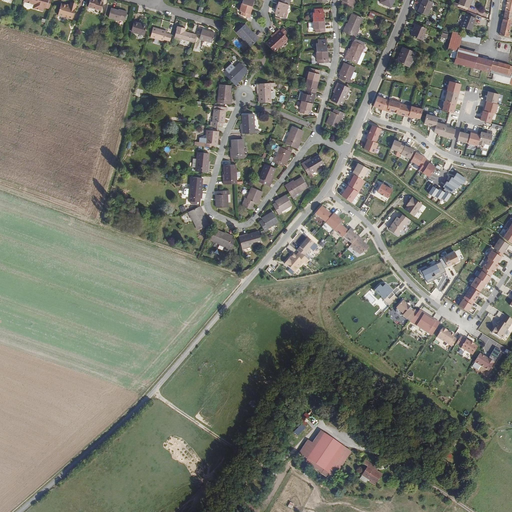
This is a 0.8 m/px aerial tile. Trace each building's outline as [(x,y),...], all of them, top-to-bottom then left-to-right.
[(47,9),(49,0),(24,0),(24,2),(34,5),(33,9),(44,12),(45,8),(47,9)] [(102,12),(104,3),(99,2),(99,1),(96,0),(91,0),(89,8),(102,12)] [(253,13),(255,0),(244,0),(242,11),(244,11),(243,15),(253,17),(254,13),(253,13)] [(287,14),(291,0),(279,0),(276,14),(284,16),(285,13),(287,14)] [(352,5),(354,0),(341,0),(343,1),(342,5),(352,9),(354,5),(352,5)] [(426,15),(432,2),(426,0),(420,0),(416,11),(426,15)] [(511,0),(506,0),(500,33),(510,35),(511,23),(511,0)] [(74,21),(78,7),(72,6),(71,8),(63,6),(60,17),(74,21)] [(324,29),(324,10),(315,10),(315,13),(313,13),(313,29),(315,29),(315,33),(325,33),(325,29),(324,29)] [(126,23),(129,14),(119,11),(119,13),(112,11),(110,19),(115,20),(114,21),(122,23),(122,22),(126,23)] [(471,27),(475,15),(466,12),(461,24),(471,27)] [(359,30),(363,19),(352,15),(347,27),(346,27),(343,32),(356,38),(359,30)] [(145,36),(148,26),(134,22),(132,32),(145,36)] [(260,38),(256,34),(255,35),(245,25),(238,32),(245,40),(244,41),(250,48),(260,38)] [(422,42),(427,29),(416,25),(413,33),(412,32),(410,37),(422,42)] [(195,43),(197,35),(187,31),(187,29),(179,26),(176,37),(195,43)] [(170,42),(172,35),(167,34),(167,32),(154,28),(151,38),(165,42),(165,40),(170,42)] [(212,43),(215,33),(203,29),(200,39),(212,43)] [(274,53),(288,39),(279,30),(276,33),(277,34),(266,44),(274,53)] [(461,39),(463,32),(452,30),(448,48),(450,49),(449,54),(457,56),(456,62),(475,67),(477,56),(459,51),(461,39)] [(482,41),(483,36),(463,32),(461,39),(481,43),(482,41)] [(328,58),(328,39),(319,39),(319,42),(317,42),(317,58),(319,58),(319,62),(329,62),(329,58),(328,58)] [(357,64),(366,44),(355,39),(351,50),(348,49),(344,59),(357,64)] [(409,68),(415,53),(402,48),(396,62),(409,68)] [(511,64),(477,56),(475,67),(482,68),(491,70),(491,69),(511,74),(511,64)] [(237,82),(248,71),(240,63),(227,76),(236,86),(239,83),(237,82)] [(349,80),(354,68),(344,64),(339,76),(341,76),(340,80),(350,84),(352,81),(349,80)] [(316,97),(318,90),(317,89),(320,74),(319,74),(320,70),(310,68),(309,71),(308,71),(305,87),(307,87),(305,94),(303,93),(299,109),(300,109),(299,113),(309,115),(310,112),(311,112),(315,96),(316,97)] [(511,81),(511,78),(511,74),(491,69),(491,70),(482,68),(481,74),(511,81)] [(449,81),(446,92),(458,95),(460,84),(449,81)] [(229,101),(231,86),(219,84),(218,104),(231,105),(231,101),(229,101)] [(270,103),(270,88),(275,88),(275,84),(257,84),(257,89),(259,89),(260,103),(270,103)] [(343,106),(350,89),(337,84),(336,87),(338,88),(332,102),(343,106)] [(445,102),(456,104),(458,95),(446,92),(445,102)] [(499,94),(488,92),(485,102),(496,105),(499,94)] [(386,100),(377,97),(373,108),(381,112),(382,110),(386,100)] [(400,103),(390,101),(387,113),(397,115),(398,115),(400,103)] [(444,102),(442,112),(454,114),(456,104),(445,102),(444,102)] [(496,105),(485,102),(483,113),(493,115),(495,115),(497,105),(496,105)] [(410,105),(400,103),(398,115),(408,117),(410,105)] [(422,108),(410,105),(408,117),(407,119),(419,121),(422,108)] [(227,111),(228,107),(215,106),(213,121),(211,121),(211,126),(223,126),(223,122),(224,122),(225,111),(227,111)] [(338,129),(342,117),(344,117),(346,114),(334,109),(333,113),(332,112),(327,124),(338,129)] [(491,124),(493,115),(483,113),(482,112),(480,122),(491,124)] [(255,133),(254,114),(242,115),(243,129),(241,129),(242,134),(255,133)] [(426,116),(424,125),(435,128),(436,122),(437,118),(426,116)] [(446,124),(436,122),(435,128),(434,134),(443,136),(445,127),(446,124)] [(297,144),(303,130),(293,125),(285,143),(297,148),(299,144),(297,144)] [(380,129),(371,125),(366,139),(376,143),(382,130),(380,129)] [(456,129),(445,127),(443,136),(443,139),(453,141),(456,129)] [(218,145),(219,131),(209,130),(208,143),(206,143),(206,148),(216,149),(217,145),(218,145)] [(468,134),(459,132),(457,142),(466,144),(468,134)] [(491,134),(481,132),(478,144),(489,146),(491,134)] [(480,135),(470,133),(467,145),(477,147),(480,135)] [(376,143),(366,139),(364,142),(365,143),(363,149),(373,153),(374,154),(378,144),(376,143)] [(403,144),(394,140),(390,149),(397,152),(399,152),(403,144)] [(245,159),(244,141),(233,141),(234,156),(232,156),(232,160),(245,159)] [(415,151),(404,146),(400,155),(411,160),(415,151)] [(286,164),(291,152),(281,148),(276,160),(274,159),(272,162),(283,167),(285,164),(286,164)] [(208,169),(210,154),(199,153),(197,172),(210,173),(210,169),(208,169)] [(425,157),(416,153),(411,163),(420,167),(425,157)] [(308,175),(325,165),(319,156),(311,161),(309,159),(301,164),(308,175)] [(435,167),(424,161),(420,167),(418,170),(428,177),(435,167)] [(270,182),(275,169),(265,164),(258,181),(270,186),(272,182),(270,182)] [(369,170),(358,164),(353,174),(364,180),(369,170)] [(239,185),(238,166),(226,167),(227,182),(225,182),(225,186),(239,185)] [(461,184),(465,179),(455,172),(452,177),(450,176),(446,182),(445,181),(441,186),(451,192),(454,186),(456,188),(459,183),(461,184)] [(362,180),(354,176),(349,187),(356,191),(362,180)] [(292,197),(308,187),(302,177),(294,183),(293,181),(285,186),(292,197)] [(201,192),(202,178),(191,178),(191,189),(190,189),(189,197),(191,197),(190,202),(199,202),(199,198),(202,198),(203,193),(201,192)] [(393,190),(382,184),(377,193),(388,199),(393,190)] [(445,201),(449,194),(444,191),(443,192),(438,188),(436,189),(431,186),(426,193),(432,197),(433,196),(439,199),(440,198),(445,201)] [(359,194),(348,187),(341,197),(351,204),(359,194)] [(258,204),(262,192),(251,188),(247,200),(244,200),(243,204),(255,208),(256,204),(258,204)] [(230,209),(229,197),(232,197),(232,193),(220,194),(220,197),(218,197),(219,210),(230,209)] [(292,205),(287,195),(275,202),(276,203),(273,205),(278,216),(282,214),(281,211),(292,205)] [(423,205),(412,198),(410,201),(409,204),(409,203),(407,206),(408,207),(405,211),(415,217),(423,205)] [(330,220),(333,216),(322,207),(315,215),(326,224),(330,220)] [(209,226),(203,214),(204,213),(201,208),(190,214),(193,221),(195,220),(200,231),(209,226)] [(268,228),(278,221),(273,212),(262,219),(263,220),(259,223),(266,232),(269,230),(268,228)] [(326,224),(335,232),(341,225),(343,223),(334,215),(333,216),(330,220),(326,224)] [(398,218),(389,230),(399,236),(407,225),(408,226),(411,221),(403,216),(403,215),(400,219),(398,218)] [(343,238),(348,232),(341,225),(335,232),(334,233),(342,239),(343,238)] [(234,239),(235,237),(229,235),(229,236),(211,229),(207,239),(222,245),(222,246),(230,250),(229,252),(233,253),(238,241),(234,239)] [(511,230),(509,229),(503,238),(511,244),(511,243),(511,230)] [(358,238),(350,230),(348,232),(343,238),(352,245),(358,238)] [(263,241),(260,231),(247,235),(246,234),(240,236),(244,249),(252,246),(252,244),(263,241)] [(362,240),(359,237),(358,238),(352,245),(351,246),(361,255),(364,254),(369,248),(361,241),(362,240)] [(315,244),(307,238),(296,250),(305,257),(311,250),(310,249),(315,244)] [(499,238),(493,248),(502,254),(504,250),(505,251),(509,245),(499,238)] [(491,250),(487,257),(497,264),(503,254),(502,254),(496,250),(495,253),(491,250)] [(454,252),(439,259),(444,268),(451,265),(455,263),(459,261),(454,252)] [(291,257),(285,264),(295,273),(304,263),(306,265),(309,262),(300,253),(297,257),(294,255),(292,258),(291,257)] [(497,264),(488,258),(482,268),(491,274),(495,268),(496,269),(499,265),(497,264)] [(425,267),(419,271),(422,277),(424,276),(427,283),(442,276),(441,274),(445,272),(444,268),(440,262),(426,269),(425,267)] [(491,274),(483,268),(477,278),(486,284),(490,277),(492,274),(491,274)] [(476,277),(470,286),(479,292),(483,286),(484,287),(486,284),(477,278),(476,277)] [(398,299),(393,294),(393,293),(385,284),(382,288),(380,286),(374,291),(376,293),(380,296),(385,302),(384,302),(390,307),(398,299)] [(471,287),(465,297),(474,303),(476,299),(475,299),(477,296),(478,296),(480,293),(479,292),(471,287)] [(407,304),(403,300),(396,308),(396,309),(396,310),(396,313),(400,316),(403,315),(407,318),(410,321),(418,311),(414,309),(414,310),(411,307),(410,304),(407,304)] [(472,306),(463,300),(459,307),(468,313),(472,306)] [(439,323),(419,310),(410,321),(431,336),(439,323)] [(497,324),(491,333),(501,339),(511,321),(511,319),(505,315),(500,321),(498,320),(496,323),(497,324)] [(456,336),(442,328),(437,339),(450,346),(455,338),(456,336)] [(477,347),(460,337),(456,343),(462,347),(461,348),(472,355),(477,347)] [(488,359),(479,354),(474,362),(488,371),(501,351),(495,348),(488,359)] [(306,412),(299,419),(303,422),(294,432),(298,435),(308,424),(305,421),(310,415),(306,412)] [(332,476),(348,451),(320,433),(305,459),(332,476)] [(373,467),(362,459),(359,464),(364,467),(370,471),(373,467)] [(371,486),(379,474),(374,471),(373,472),(370,471),(364,467),(358,476),(367,481),(366,483),(371,486)]
